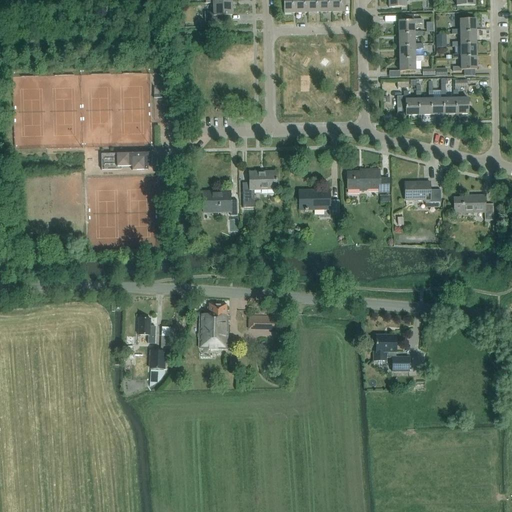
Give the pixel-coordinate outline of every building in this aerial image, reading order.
[(283,0),(284,13),(296,13),(296,0),(283,0)] [(296,0),(296,13),(308,13),(308,0),(296,0)] [(308,0),(308,13),(320,12),(320,0),(308,0)] [(320,0),(320,12),(332,12),(332,0),(320,0)] [(332,0),(332,12),(344,12),(344,0),(332,0)] [(231,4),(213,5),(213,13),(205,13),(205,23),(230,22),(230,16),(231,16),(231,4)] [(413,34),(413,32),(413,24),(421,24),(421,19),(412,20),(412,21),(397,21),(398,34),(413,34)] [(459,34),(459,33),(475,32),(474,19),(459,20),(459,30),(451,30),(451,34),(459,34)] [(413,32),(413,34),(398,34),(398,47),(414,46),(414,44),(414,37),(421,37),(421,32),(413,32)] [(459,46),(459,45),(475,45),(475,32),(459,33),(459,34),(460,42),(452,43),(452,47),(459,46)] [(414,44),(414,46),(398,47),(398,59),(414,59),(414,56),(414,49),(421,49),(422,44),(414,44)] [(459,45),(459,46),(460,54),(452,54),(452,56),(452,59),(460,59),(460,57),(475,57),(475,45),(459,45)] [(414,56),(414,59),(398,59),(399,72),(414,71),(414,62),(422,61),(422,56),(414,56)] [(460,57),(460,59),(460,66),(452,67),(452,72),(461,72),(461,70),(476,70),(475,57),(460,57)] [(427,91),(428,100),(430,100),(430,115),(442,115),(442,99),(440,99),(432,100),(432,82),(428,82),(428,91),(427,91)] [(415,100),(417,100),(418,116),(430,115),(430,100),(428,100),(420,100),(420,92),(420,86),(416,86),(416,92),(415,92),(415,100)] [(442,99),(442,115),(455,115),(454,99),(453,99),(445,99),(444,91),(440,91),(440,99),(442,99)] [(453,99),(454,99),(455,115),(467,114),(467,99),(457,99),(457,91),(453,91),(453,99)] [(418,116),(417,100),(415,100),(408,101),(408,92),(403,92),(403,97),(397,97),(397,114),(398,114),(405,114),(405,116),(418,116)] [(101,159),(101,171),(117,170),(117,168),(132,167),(132,171),(147,171),(147,158),(136,158),(136,154),(119,155),(120,158),(101,159)] [(379,189),(379,193),(389,193),(389,179),(380,179),(380,170),(365,171),(365,172),(347,173),(348,190),(360,190),(360,191),(367,191),(367,189),(379,189)] [(276,189),(276,172),(250,173),(250,184),(243,184),(244,208),(255,208),(254,190),(276,189)] [(425,200),(425,208),(438,208),(438,202),(441,202),(440,190),(430,190),(430,182),(422,183),(422,184),(405,185),(406,201),(425,200)] [(299,194),(299,211),(329,211),(330,216),(339,215),(339,201),(330,201),(330,190),(318,191),(318,194),(299,194)] [(230,193),(203,193),(203,213),(231,213),(231,216),(237,216),(237,201),(230,201),(230,193)] [(454,198),(455,214),(485,213),(485,220),(493,220),(493,204),(485,205),(485,196),(473,196),(473,198),(454,198)] [(501,232),(501,223),(492,224),(492,232),(501,232)] [(200,315),(199,349),(227,350),(228,316),(226,316),(226,304),(209,304),(208,316),(200,315)] [(280,316),(249,316),(249,330),(279,330),(280,316)] [(150,320),(139,319),(138,336),(148,336),(148,345),(155,345),(156,328),(150,328),(150,320)] [(374,353),(374,362),(387,362),(387,359),(392,359),(393,373),(409,373),(409,359),(396,359),(396,354),(396,337),(376,337),(376,353),(374,353)] [(164,352),(151,352),(150,370),(163,371),(164,352)]
